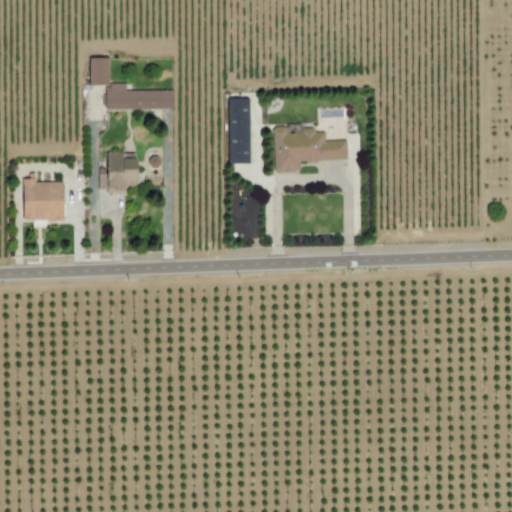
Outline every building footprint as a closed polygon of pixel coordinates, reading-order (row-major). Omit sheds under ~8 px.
[(106,58),(87,57),(87,85),(106,85),(106,58)] [(123,90),(123,83),(111,83),(111,85),(107,85),(107,87),(102,87),(103,110),(170,109),(170,90),(123,90)] [(247,163),(246,98),(225,98),(226,163),(247,163)] [(344,159),(343,139),(322,140),(321,131),(311,132),(311,127),(299,127),(299,135),(270,136),(272,173),(297,172),(297,162),(344,159)] [(96,191),(122,191),(123,181),(134,181),(134,158),(120,157),(120,152),(104,152),(104,168),(96,168),(96,191)] [(20,221),(61,220),(60,181),(32,181),(32,175),(19,175),(20,221)]
